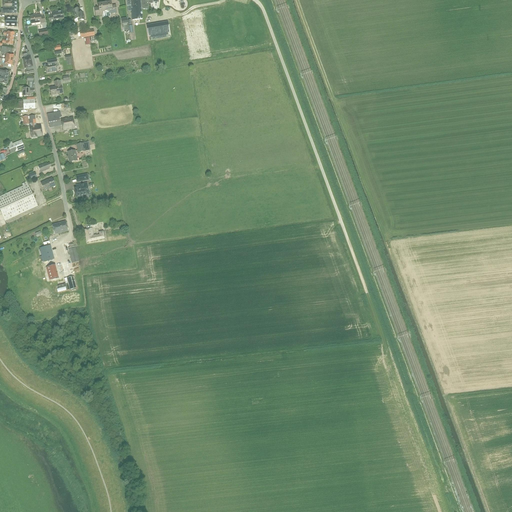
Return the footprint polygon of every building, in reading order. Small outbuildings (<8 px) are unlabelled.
[(144,5),(141,5),(140,0),(126,0),(127,6),(131,6),(132,20),(142,19),(141,8),(143,9),(148,10),(149,3),(144,2),(144,5)] [(3,9),(0,8),(0,12),(2,13),(3,13),(16,14),(16,1),(3,1),(3,9)] [(104,3),(106,11),(109,11),(110,14),(117,13),(116,7),(112,7),(111,2),(104,3)] [(102,12),(106,11),(104,3),(98,4),(99,9),(95,10),(95,16),(102,15),(102,12)] [(73,9),(75,19),(78,19),(78,21),(84,20),(83,13),(80,14),(79,8),(73,9)] [(62,11),(52,12),(53,15),(48,16),(49,23),(54,22),(54,21),(63,19),(62,11)] [(40,14),(29,16),(31,24),(41,22),(41,23),(45,23),(44,16),(40,17),(40,14)] [(16,27),(16,22),(16,17),(5,17),(5,26),(16,27)] [(167,23),(147,26),(148,36),(169,33),(167,23)] [(6,53),(4,64),(12,65),(13,55),(11,54),(12,49),(2,47),(1,52),(6,53)] [(33,68),(30,56),(24,57),(24,59),(22,59),(24,69),(24,68),(26,68),(26,71),(25,71),(26,74),(34,72),(33,68)] [(47,74),(57,72),(56,67),(58,66),(57,59),(47,61),(47,63),(47,65),(45,65),(47,74)] [(0,76),(8,78),(9,72),(0,69),(0,76)] [(51,95),(63,93),(61,86),(60,81),(54,82),(55,87),(49,88),(51,95)] [(29,93),(30,93),(30,89),(29,89),(26,89),(26,86),(19,86),(19,92),(22,92),(22,97),(29,96),(29,93)] [(23,100),(23,110),(35,109),(34,99),(23,100)] [(61,118),(60,112),(47,114),(48,120),(61,118)] [(63,131),(75,128),(72,117),(61,119),(63,131)] [(42,135),(41,125),(29,126),(31,138),(37,137),(36,136),(42,135)] [(19,141),(7,146),(11,154),(22,149),(19,141)] [(87,142),(83,143),(76,144),(78,153),(85,151),(84,148),(88,147),(87,142)] [(69,163),(77,161),(75,151),(68,152),(69,158),(68,158),(69,163)] [(47,163),(38,166),(40,172),(49,169),(49,168),(51,167),(49,163),(47,164),(47,163)] [(44,191),(55,186),(51,178),(41,183),(44,191)] [(26,182),(22,184),(23,186),(0,196),(0,210),(5,221),(37,206),(27,184),(26,182)] [(87,183),(80,185),(81,188),(75,189),(76,197),(84,196),(83,195),(87,194),(86,190),(88,189),(87,183)] [(55,234),(68,231),(65,222),(52,225),(55,234)] [(84,230),(87,242),(105,239),(103,231),(99,232),(99,235),(93,236),(91,228),(84,230)] [(79,269),(71,239),(61,242),(69,272),(79,269)] [(52,259),(49,246),(42,247),(42,248),(44,255),(41,256),(42,262),(52,259)] [(57,277),(54,265),(46,267),(48,275),(50,274),(51,279),(57,277)]
